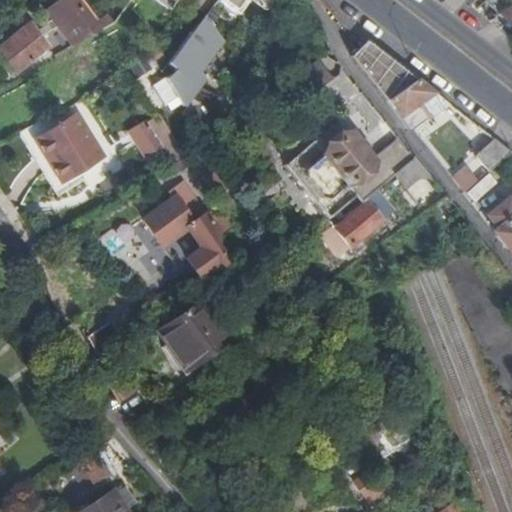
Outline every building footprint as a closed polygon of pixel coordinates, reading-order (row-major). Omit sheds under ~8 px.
[(75,49),(103,33),(107,31),(103,26),(97,30),(75,0),(68,0),(48,15),(56,24),(41,35),(33,26),(0,50),(0,51),(18,75),(51,49),(45,41),(60,30),(75,49)] [(222,0),(221,2),(236,15),(247,1),(253,5),(257,0),(222,0)] [(511,0),(495,0),(492,2),(502,16),(511,7),(511,0)] [(511,7),(502,16),(494,22),(511,37),(511,7)] [(226,44),(207,20),(170,67),(177,73),(175,74),(167,82),(184,110),(208,80),(204,72),(226,44)] [(391,106),(399,99),(420,84),(408,75),(369,46),(368,47),(353,61),(387,101),(391,106)] [(314,59),(303,71),(320,86),(331,75),(314,59)] [(413,134),(450,108),(420,84),(399,99),(413,134)] [(412,135),(413,134),(399,99),(391,106),(412,135)] [(38,144),(62,188),(106,164),(82,120),(38,144)] [(135,148),(154,137),(146,125),(128,137),(135,148)] [(38,144),(31,131),(22,136),(58,202),(66,197),(62,188),(38,144)] [(418,162),(401,141),(372,163),(350,135),(322,158),(324,160),(306,174),(305,182),(321,203),(330,203),(347,189),(361,207),(379,192),(396,179),(418,162)] [(166,158),(154,137),(135,148),(148,169),(166,158)] [(466,197),(485,180),(479,174),(460,190),(466,197)] [(220,247),(216,242),(216,240),(220,237),(184,186),(169,197),(174,203),(144,224),(162,250),(186,231),(201,252),(187,262),(190,267),(202,283),(228,264),(217,249),(220,247)] [(379,192),(361,207),(342,222),(331,230),(332,232),(319,241),(323,246),(336,235),(348,250),(395,213),(379,192)] [(494,235),(511,257),(511,205),(509,202),(487,218),(498,232),(494,235)] [(336,235),(323,246),(336,261),(348,250),(336,235)] [(151,360),(197,330),(186,314),(141,346),(151,360)] [(88,342),(100,359),(101,359),(122,344),(110,328),(88,342)] [(212,352),(197,330),(151,360),(167,384),(212,352)] [(96,362),(83,372),(99,394),(107,388),(137,369),(136,367),(116,381),(101,359),(100,359),(96,362)] [(151,360),(147,363),(163,387),(167,384),(151,360)] [(137,369),(107,388),(119,405),(148,385),(137,369)] [(88,484),(106,476),(96,452),(78,461),(88,484)] [(366,480),(379,500),(404,483),(397,474),(383,484),(376,474),(366,480)] [(83,511),(121,511),(110,495),(83,511)] [(279,511),(274,503),(258,511),(279,511)]
